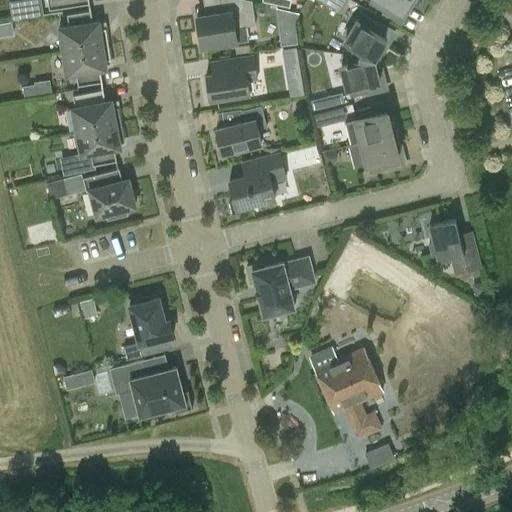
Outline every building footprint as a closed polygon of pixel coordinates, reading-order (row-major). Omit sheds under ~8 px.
[(12,21),(43,16),(40,0),(24,0),(9,3),(12,21)] [(47,0),(49,10),(89,4),(88,0),(47,0)] [(249,42),(246,27),(255,26),(251,2),(244,0),(202,0),(205,16),(196,17),(201,49),(249,42)] [(323,0),(345,10),(349,0),(323,0)] [(413,0),(370,0),(368,4),(391,17),(397,9),(401,11),(405,4),(409,6),(413,0)] [(62,52),(108,45),(105,29),(99,30),(98,22),(92,23),(90,11),(67,15),(68,27),(59,28),(62,52)] [(349,55),(378,59),(385,48),(381,46),(385,38),(374,32),(379,24),(362,14),(357,22),(357,21),(344,42),(350,46),(349,55)] [(108,45),(62,52),(66,76),(76,74),(78,86),(102,82),(100,71),(106,70),(104,62),(110,61),(108,45)] [(378,59),(349,55),(348,64),(341,66),(347,89),(348,89),(350,98),(381,90),(377,73),(381,72),(378,59)] [(247,82),(256,80),(253,56),(210,63),(212,75),(205,76),(209,101),(249,95),(247,82)] [(76,133),(121,124),(118,108),(112,109),(111,101),(105,103),(102,90),(72,96),(75,108),(71,109),(76,133)] [(333,106),(331,96),(310,101),(313,111),(333,106)] [(257,130),(266,128),(261,106),(238,112),(240,124),(215,130),(222,155),(261,145),(257,130)] [(355,120),(354,120),(345,123),(350,145),(360,142),(360,144),(397,134),(393,119),(388,121),(386,112),(374,115),(372,107),(353,111),(355,120)] [(124,140),(121,124),(76,133),(80,156),(90,154),(92,166),(116,161),(114,150),(120,149),(118,141),(124,140)] [(400,148),(397,134),(360,144),(366,166),(367,166),(369,174),(388,169),(386,161),(398,158),(396,149),(400,148)] [(270,182),(285,178),(278,153),(241,162),(245,177),(229,181),(234,201),(228,202),(232,215),(252,210),(250,205),(274,198),(270,182)] [(125,210),(135,207),(128,180),(122,181),(119,169),(82,178),(85,192),(89,191),(96,217),(106,214),(107,220),(126,215),(125,210)] [(455,274),(481,268),(474,242),(461,245),(455,219),(429,225),(433,240),(429,241),(432,254),(436,253),(438,262),(451,259),(455,274)] [(314,282),(308,257),(283,264),(283,262),(263,268),(262,263),(246,267),(250,283),(254,282),(263,316),(294,308),(289,289),(314,282)] [(137,300),(135,305),(129,306),(138,344),(123,348),(126,360),(160,352),(157,340),(173,336),(169,321),(164,322),(158,299),(152,300),(148,297),(137,300)] [(84,318),(98,315),(93,298),(80,302),(84,318)] [(363,349),(343,357),(337,360),(331,348),(310,357),(315,369),(315,370),(333,412),(347,406),(354,421),(351,422),(358,437),(362,435),(368,450),(386,442),(380,428),(373,413),(365,417),(358,401),(381,391),(363,349)] [(174,414),(192,409),(187,391),(182,393),(176,368),(148,375),(144,360),(109,369),(115,395),(132,391),(139,417),(173,409),(174,414)] [(79,383),(77,371),(61,375),(64,387),(79,383)]
